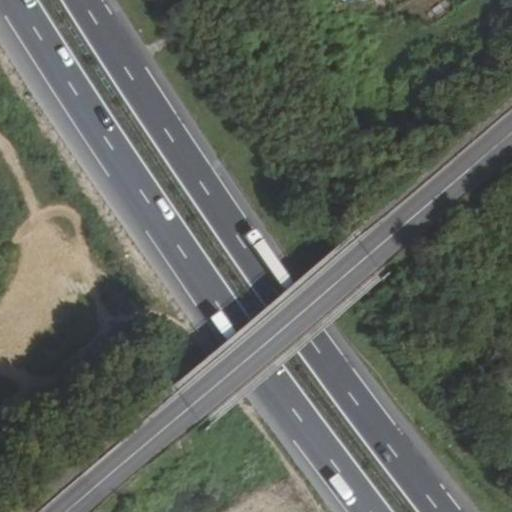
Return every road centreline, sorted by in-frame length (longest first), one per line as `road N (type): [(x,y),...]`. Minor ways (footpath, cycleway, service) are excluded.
road 1 (trunk): [(442,511),(349,393),(81,0)]
road 2 (trunk): [(15,0),(143,199),(372,511)]
road 3 (secondary): [(511,132),(68,511)]
road 4 (track): [(315,511),(183,331),(105,303),(0,151)]
road 5 (track): [(0,433),(69,374),(105,303)]
